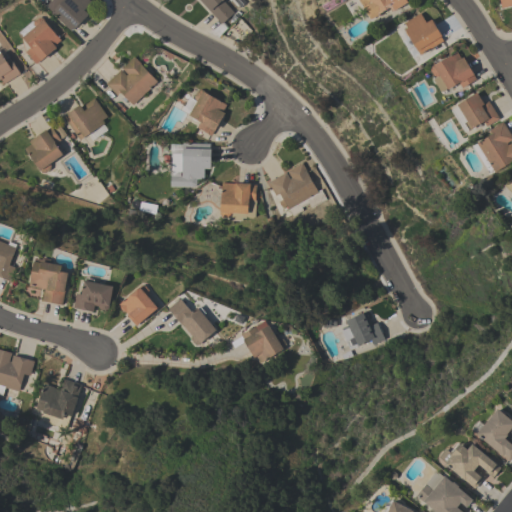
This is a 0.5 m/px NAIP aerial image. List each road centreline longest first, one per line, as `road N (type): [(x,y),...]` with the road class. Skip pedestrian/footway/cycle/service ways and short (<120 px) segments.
road 1 (residential): [(125,0),(287,103),(319,141),(412,314)]
road 2 (residential): [(0,125),(53,91),(133,8)]
